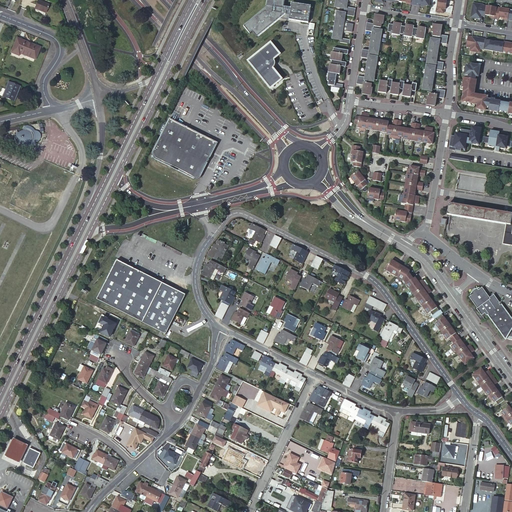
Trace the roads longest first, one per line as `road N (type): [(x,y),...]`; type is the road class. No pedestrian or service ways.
road 1 (residential): [(214,233),(242,213),(366,275),(460,396)]
road 2 (tertiary): [(142,0),(269,128),(285,156)]
road 3 (secondary): [(0,414),(88,233)]
road 4 (tertiary): [(301,144),(163,0)]
road 5 (secondary): [(116,178),(204,0)]
road 6 (secondary): [(84,221),(0,394)]
road 7 (secondary): [(154,79),(84,221)]
road 8 (residential): [(249,511),(314,375)]
road 9 (residential): [(0,14),(59,43),(43,89),(54,109)]
road 10 (unclassified): [(97,97),(101,136),(84,221)]
road 11 (residential): [(446,113),(421,229)]
